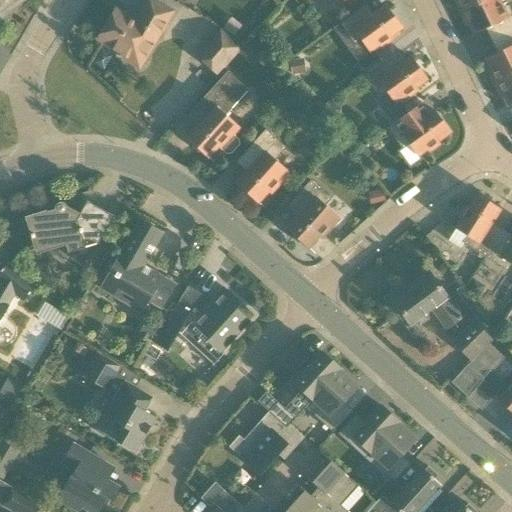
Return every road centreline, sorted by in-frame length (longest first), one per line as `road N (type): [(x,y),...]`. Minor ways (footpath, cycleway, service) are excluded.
road 1 (tertiary): [(310,299),(165,175),(82,152),(37,159)]
road 2 (tertiary): [(511,481),(310,299)]
road 3 (residential): [(150,511),(198,432),(310,299)]
road 4 (residential): [(310,299),(414,198),(491,149)]
road 5 (residential): [(37,159),(21,77),(65,0)]
road 6 (residential): [(491,149),(421,0)]
